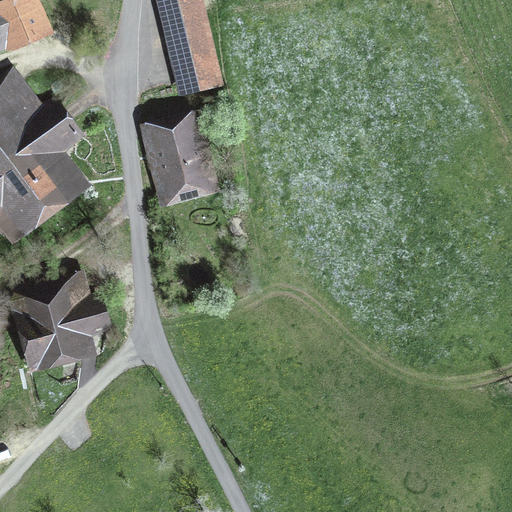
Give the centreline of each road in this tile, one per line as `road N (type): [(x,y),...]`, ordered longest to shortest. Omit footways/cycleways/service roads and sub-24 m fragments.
road 1 (track): [(150,324),(289,289),(399,372),(451,383),(511,369)]
road 2 (unclassified): [(131,0),(126,129),(154,335)]
road 3 (unclassified): [(154,335),(113,367),(0,488)]
road 4 (unclassified): [(154,335),(243,511)]
road 5 (track): [(0,301),(134,197)]
